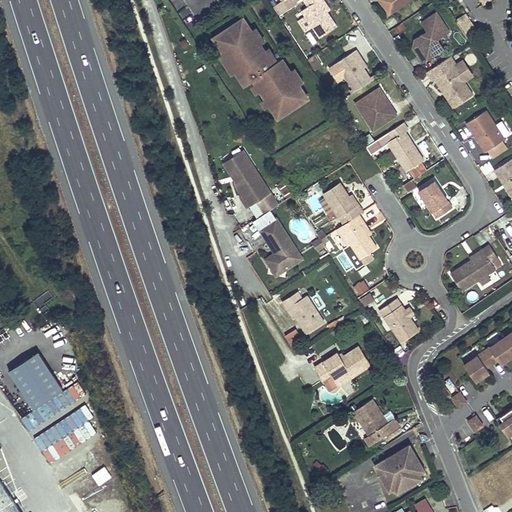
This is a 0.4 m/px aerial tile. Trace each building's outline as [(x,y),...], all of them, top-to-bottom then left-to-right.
[(274,7),(280,15),(302,0),(284,0),(283,1),(274,7)] [(304,0),(308,6),(302,10),(305,16),(312,27),(320,37),(336,26),(327,12),(318,0),(304,0)] [(330,10),(323,0),(318,0),(327,12),(330,10)] [(411,0),(379,0),(389,14),(411,0)] [(237,8),(207,28),(217,41),(230,62),(239,75),(248,70),(250,73),(255,80),(259,87),(264,95),(272,107),(301,87),(293,74),(284,61),(275,48),(271,51),(267,54),(258,40),(254,34),(245,20),(237,8)] [(449,31),(437,12),(422,21),(428,30),(426,35),(422,34),(415,39),(413,48),(414,48),(420,59),(423,62),(443,48),(437,39),(449,31)] [(465,14),(456,21),(472,45),(481,39),(465,14)] [(312,27),(305,16),(299,20),(306,31),(312,27)] [(249,17),(245,20),(254,34),(258,31),(249,17)] [(262,38),(258,40),(267,54),(271,51),(262,38)] [(217,41),(212,44),(226,64),(230,62),(217,41)] [(353,88),(355,91),(372,80),(370,77),(363,68),(358,59),(360,57),(356,50),(336,63),(353,88)] [(315,55),(308,59),(315,70),(322,66),(315,55)] [(450,56),(427,71),(432,80),(434,78),(439,85),(442,84),(449,94),(446,96),(453,107),(473,94),(464,81),(474,74),(464,58),(456,64),(450,56)] [(366,66),(360,57),(358,59),(363,68),(366,66)] [(288,58),(284,61),(293,74),(297,72),(288,58)] [(250,73),(246,76),(250,83),(255,80),(250,73)] [(449,94),(442,84),(439,85),(446,96),(449,94)] [(259,87),(255,90),(260,97),(264,95),(259,87)] [(386,97),(379,87),(355,103),(373,131),(397,115),(391,105),(388,107),(385,101),(386,97)] [(505,138),(486,109),(466,122),(473,133),(476,132),(483,143),(481,144),(485,151),(488,150),(503,140),(505,138)] [(408,129),(403,122),(388,132),(392,139),(388,142),(407,171),(424,159),(414,145),(412,146),(411,144),(413,143),(405,131),(408,129)] [(483,143),(476,132),(473,133),(481,144),(483,143)] [(382,147),(377,140),(366,147),(371,154),(382,147)] [(503,140),(488,150),(493,158),(508,148),(503,140)] [(243,150),(231,157),(235,164),(232,166),(239,177),(234,181),(236,187),(242,196),(239,198),(245,207),(256,201),(269,192),(243,150)] [(231,157),(223,163),(234,181),(239,177),(232,166),(235,164),(231,157)] [(505,186),(511,196),(511,157),(494,169),(499,176),(501,174),(508,185),(505,186)] [(508,185),(501,174),(499,176),(505,186),(508,185)] [(417,185),(412,179),(404,184),(408,191),(417,185)] [(440,187),(434,179),(419,190),(438,217),(453,206),(442,190),(440,191),(438,188),(440,187)] [(359,214),(364,211),(359,204),(356,206),(350,196),(341,182),(324,192),(326,196),(319,200),(331,219),(338,214),(345,224),(359,214)] [(277,205),(269,192),(256,201),(264,214),(277,205)] [(356,206),(359,204),(352,194),(350,196),(356,206)] [(365,222),(359,214),(345,224),(340,227),(351,244),(348,246),(344,248),(357,268),(364,263),(365,264),(374,258),(370,252),(377,247),(369,235),(362,224),(365,222)] [(299,252),(276,218),(259,229),(272,250),(274,249),(275,252),(274,254),(272,256),(271,255),(265,259),(271,269),(276,265),(281,272),(297,262),(293,256),(299,252)] [(372,233),(365,222),(362,224),(369,235),(372,233)] [(351,244),(340,227),(337,229),(348,246),(351,244)] [(317,233),(321,239),(326,236),(322,230),(317,233)] [(326,236),(321,239),(324,244),(329,240),(326,236)] [(499,257),(489,243),(482,248),(484,251),(472,259),(451,273),(462,290),(479,279),(488,273),(502,264),(498,258),(499,257)] [(484,251),(482,248),(470,256),(472,259),(484,251)] [(303,258),(299,252),(293,256),(297,262),(303,258)] [(281,272),(276,265),(271,269),(276,276),(281,272)] [(491,278),(488,273),(479,279),(482,284),(491,278)] [(364,280),(352,284),(356,294),(368,290),(364,280)] [(298,291),(283,300),(287,307),(289,306),(296,317),(307,333),(324,322),(307,294),(302,297),(298,291)] [(372,301),(368,294),(361,298),(366,305),(372,301)] [(407,310),(398,297),(380,309),(403,342),(420,329),(411,316),(407,310)] [(289,306),(287,307),(294,318),(296,317),(289,306)] [(411,307),(407,310),(411,316),(415,313),(411,307)] [(366,311),(360,314),(364,322),(371,319),(366,311)] [(291,345),(302,337),(294,327),(283,335),(291,345)] [(511,331),(465,365),(476,381),(486,374),(482,370),(487,367),(498,359),(502,356),(506,360),(511,355),(511,331)] [(340,354),(338,352),(315,367),(323,379),(332,374),(335,380),(350,370),(353,376),(372,364),(359,345),(344,355),(342,357),(340,354)] [(11,369),(36,408),(64,390),(39,351),(11,369)] [(350,370),(335,380),(339,385),(353,376),(350,370)] [(459,407),(466,402),(460,393),(453,397),(459,407)] [(382,412),(373,398),(354,411),(370,435),(366,437),(371,445),(401,425),(395,417),(389,422),(384,414),(382,416),(380,413),(382,412)] [(499,423),(507,435),(511,431),(511,407),(500,416),(503,421),(499,423)] [(474,430),(482,425),(476,416),(469,421),(474,430)] [(425,472),(410,445),(396,454),(402,463),(395,467),(389,458),(375,466),(390,492),(395,489),(401,485),(403,487),(415,480),(414,478),(420,474),(425,472)] [(402,463),(396,454),(389,458),(395,467),(402,463)] [(423,479),(420,474),(414,478),(415,480),(403,487),(401,485),(395,489),(398,494),(423,479)] [(0,511),(21,511),(0,479),(0,511)] [(433,511),(426,499),(415,505),(419,511),(416,511),(433,511)]
